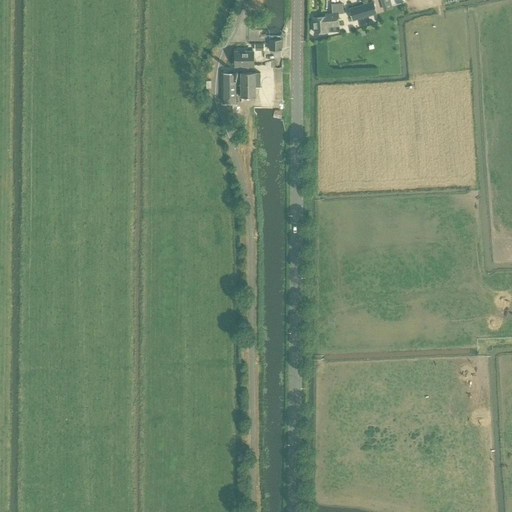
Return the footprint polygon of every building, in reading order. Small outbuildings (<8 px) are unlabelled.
[(352,17),(375,10),(373,2),(350,9),(352,17)] [(326,16),(313,17),(314,33),(328,32),(327,26),(339,25),(338,13),(339,13),(343,13),(342,3),(332,4),(332,12),(332,13),(326,13),(326,16)] [(281,50),(281,40),(274,40),(269,40),(269,50),(281,50)] [(253,66),(253,51),(235,51),(235,66),(240,66),(240,69),(249,69),(249,66),(253,66)] [(255,72),(240,72),(240,97),(255,97),(255,87),(260,86),(260,72),(255,72)] [(233,74),(222,74),(222,105),(237,105),(237,76),(233,76),(233,74)]
